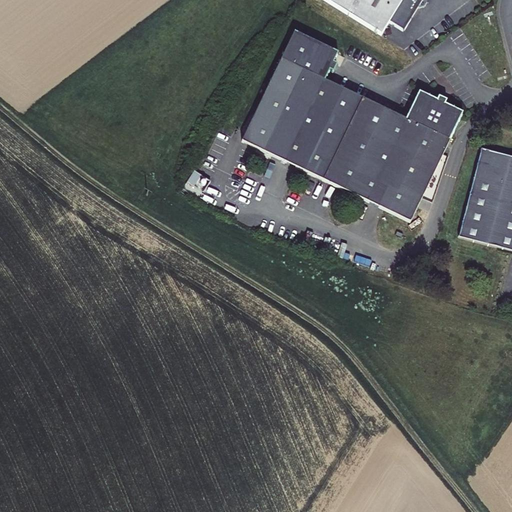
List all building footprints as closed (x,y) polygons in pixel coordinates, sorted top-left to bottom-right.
[(322,0),(381,36),(389,23),(403,32),(423,0),(322,0)] [(242,142),(323,182),(363,99),(325,81),(330,71),(333,73),(337,65),(333,63),(338,54),(294,33),(254,116),(246,133),(242,142)] [(323,182),(410,223),(462,114),(445,105),(446,101),(442,99),(439,97),(437,101),(419,92),(406,120),(363,99),(323,182)] [(242,131),(246,133),(254,116),(250,114),(252,109),(243,105),(227,138),(236,142),(242,131)] [(458,238),(511,251),(511,157),(511,158),(481,150),(458,238)] [(243,169),(246,163),(240,161),(237,166),(243,169)]
